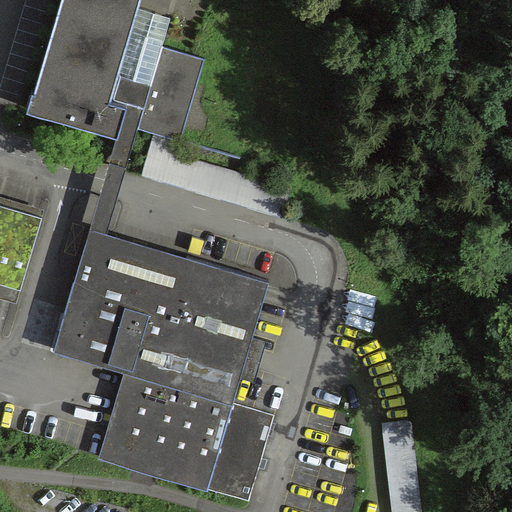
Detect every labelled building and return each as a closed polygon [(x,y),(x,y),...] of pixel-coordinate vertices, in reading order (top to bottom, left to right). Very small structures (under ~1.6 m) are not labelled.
[(124,132),(135,102),(117,94),(145,0),(65,0),(33,106),(124,132)] [(208,55),(167,44),(144,125),(185,137),(208,55)] [(45,216),(0,202),(0,280),(23,287),(45,216)] [(271,278),(92,226),(57,348),(128,368),(102,456),(246,498),(271,414),(234,403),(271,278)] [(420,511),(416,417),(386,418),(390,511),(420,511)]
